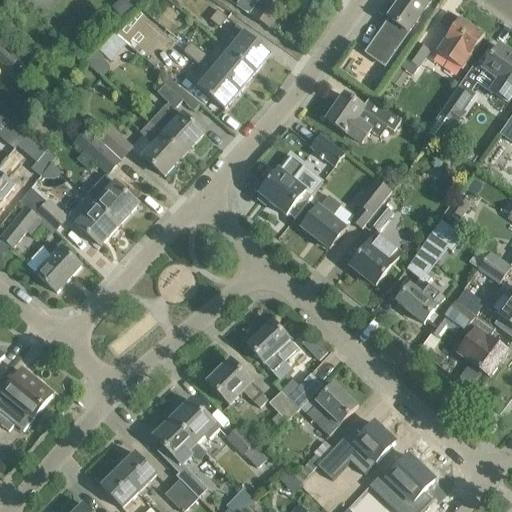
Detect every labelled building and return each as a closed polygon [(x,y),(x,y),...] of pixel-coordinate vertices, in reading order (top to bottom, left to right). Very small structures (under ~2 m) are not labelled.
[(251,14),(261,0),(241,0),(238,5),(251,14)] [(285,6),(277,0),(262,0),(251,16),(269,29),(285,6)] [(403,0),(389,20),(366,52),(385,66),(408,33),(427,7),(431,1),(430,0),(403,0)] [(218,11),(211,20),(220,28),(228,19),(218,11)] [(438,53),(462,70),(485,37),(448,13),(440,24),(452,32),(438,53)] [(238,43),(230,53),(255,74),(271,56),(237,26),(229,36),(238,43)] [(1,42),(0,43),(0,62),(9,71),(19,61),(1,42)] [(183,52),(192,60),(200,51),(191,43),(183,52)] [(430,52),(418,43),(417,43),(401,66),(413,75),(418,68),(430,52)] [(493,95),(493,94),(508,104),(511,97),(511,55),(510,55),(499,48),(483,71),(484,71),(476,83),(493,95)] [(210,59),(200,51),(192,60),(202,68),(210,59)] [(240,92),(255,74),(230,53),(215,71),(240,92)] [(240,92),(215,71),(199,89),(224,111),(240,92)] [(168,104),(150,124),(164,138),(184,157),(204,135),(184,116),(183,117),(176,110),(183,102),(188,107),(194,101),(167,79),(163,84),(161,83),(154,92),(158,94),(168,104)] [(471,99),(459,91),(426,138),(442,149),(464,116),(461,113),(471,99)] [(375,102),(375,103),(368,112),(346,97),(329,122),(347,135),(347,134),(363,145),(379,123),(395,134),(403,122),(375,102)] [(0,130),(8,120),(0,113),(0,130)] [(511,117),(500,135),(511,143),(511,117)] [(8,120),(0,130),(0,138),(14,150),(17,147),(26,135),(8,120)] [(165,178),(184,157),(164,138),(150,124),(140,135),(143,137),(132,149),(112,130),(101,142),(121,161),(131,151),(142,162),(145,159),(165,178)] [(76,144),(109,175),(120,163),(87,133),(76,144)] [(26,135),(17,147),(37,164),(32,170),(41,177),(56,159),(26,135)] [(312,150),(335,169),(345,157),(322,138),(312,150)] [(475,156),(471,162),(478,167),(482,161),(475,156)] [(270,183),(260,196),(287,217),(288,215),(295,221),(324,183),(304,168),(292,158),(280,173),(279,172),(278,173),(270,183)] [(88,197),(120,227),(139,206),(116,185),(115,186),(106,177),(87,197),(88,197)] [(391,194),(375,181),(355,206),(360,210),(350,223),(361,231),(391,194)] [(0,184),(0,208),(11,194),(0,184)] [(44,222),(45,221),(56,232),(67,220),(49,203),(46,206),(31,191),(21,201),(44,222)] [(100,248),(120,227),(88,197),(71,216),(80,224),(78,227),(100,248)] [(319,209),(303,229),(330,251),(346,231),(331,220),(341,207),(329,197),(319,210),(319,209)] [(458,198),(443,219),(453,226),(467,205),(458,198)] [(26,208),(14,223),(2,238),(14,249),(27,233),(31,237),(44,222),(21,201),(20,203),(26,208)] [(368,224),(380,233),(394,217),(382,207),(368,224)] [(411,287),(398,304),(425,326),(446,299),(428,285),(433,278),(425,272),(445,246),(450,250),(462,236),(441,221),(407,271),(420,281),(414,289),(411,287)] [(377,235),(351,267),(376,287),(402,255),(377,235)] [(50,254),(43,248),(30,262),(28,260),(25,263),(27,265),(27,266),(57,295),(82,268),(58,246),(50,254)] [(491,254),(479,270),(500,285),(511,269),(491,254)] [(511,302),(500,318),(495,326),(511,338),(511,286),(507,282),(499,292),(511,301),(511,302)] [(455,303),(432,335),(440,341),(448,329),(456,335),(460,329),(466,333),(476,319),(455,303)] [(285,364),(299,351),(273,323),(248,346),(280,380),(291,370),(285,364)] [(477,331),(472,337),(469,341),(459,355),(472,365),(490,379),(509,354),(490,340),(490,341),(477,331)] [(314,355),(313,356),(319,363),(321,361),(329,354),(322,347),(321,349),(314,355)] [(232,362),(209,384),(230,406),(244,392),(255,405),(256,404),(260,409),(269,401),(264,396),(252,384),(253,383),(232,362)] [(0,426),(1,426),(9,433),(15,426),(24,433),(54,397),(24,373),(0,402),(0,426)] [(300,387),(288,400),(300,411),(323,387),(311,376),(305,382),(300,387)] [(293,381),(281,393),(288,400),(300,387),(293,381)] [(358,409),(335,386),(318,404),(319,404),(307,416),(330,437),(358,409)] [(281,393),(269,405),(287,423),(298,413),(300,411),(288,400),(281,393)] [(173,419),(198,445),(206,437),(210,440),(220,430),(192,401),(173,419)] [(154,437),(164,447),(158,453),(180,475),(177,478),(180,481),(198,500),(206,491),(183,467),(191,459),(194,462),(198,462),(206,454),(198,445),(173,419),(154,437)] [(333,452),(323,462),(330,468),(333,471),(345,458),(353,467),(360,460),(371,470),(376,464),(395,445),(374,425),(356,444),(351,450),(342,442),(333,452)] [(239,429),(229,439),(244,455),(254,445),(239,429)] [(137,454),(119,471),(140,493),(158,476),(137,454)] [(389,481),(377,494),(389,505),(401,492),(414,504),(434,482),(409,458),(389,480),(389,481)] [(140,493),(119,471),(102,489),(123,510),(140,493)] [(180,481),(164,497),(179,511),(185,511),(189,508),(198,500),(180,481)]
